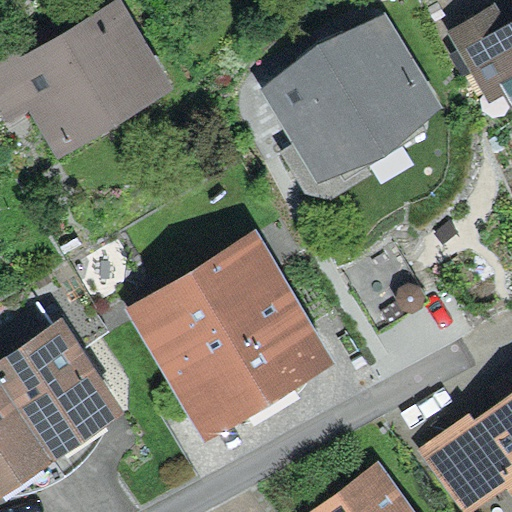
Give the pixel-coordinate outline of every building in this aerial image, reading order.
[(511,37),(508,40),(491,11),(457,31),(475,61),(501,46),(511,65),(511,37)] [(34,91),(59,133),(153,77),(115,13),(47,54),(39,40),(0,63),(0,94),(7,107),(34,91)] [(328,191),(364,170),(350,147),(422,103),(376,26),(350,42),(343,30),(317,41),(295,58),(303,70),(277,86),(308,137),(286,151),(307,186),(328,191)] [(144,310),(206,412),(312,348),(250,245),(144,310)] [(342,272),(373,323),(399,307),(368,256),(342,272)] [(105,400),(58,330),(0,369),(0,378),(53,457),(84,435),(74,421),(105,400)] [(0,470),(11,463),(21,478),(53,457),(0,378),(0,470)] [(509,470),(511,473),(511,405),(481,429),(472,417),(431,448),(470,500),(509,470)] [(324,511),(404,511),(376,474),(324,511)]
